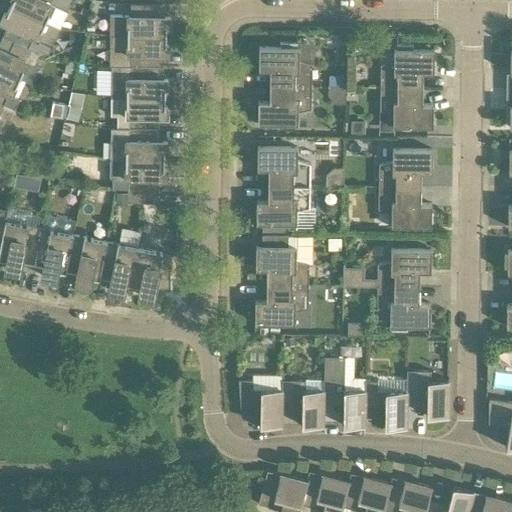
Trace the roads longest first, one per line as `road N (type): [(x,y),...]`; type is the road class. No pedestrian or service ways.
road 1 (residential): [(462,454),(471,13)]
road 2 (residential): [(462,454),(313,447),(234,453),(215,410),(210,331)]
road 3 (residential): [(210,331),(211,7)]
road 4 (residential): [(210,331),(78,320),(0,303)]
road 5 (residential): [(211,7),(396,11)]
